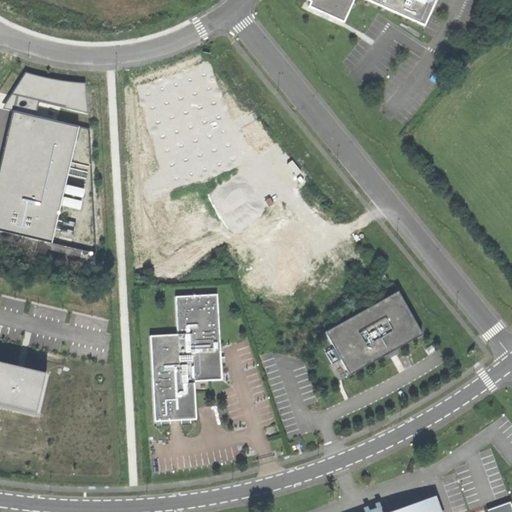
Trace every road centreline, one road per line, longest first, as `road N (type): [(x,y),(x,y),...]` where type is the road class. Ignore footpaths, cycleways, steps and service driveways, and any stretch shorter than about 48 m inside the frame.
road 1 (unclassified): [(511,361),(379,445),(298,477),(136,507),(0,499)]
road 2 (unclassified): [(232,9),(511,355)]
road 3 (unclassified): [(232,9),(193,33),(131,53),(75,53),(0,33)]
